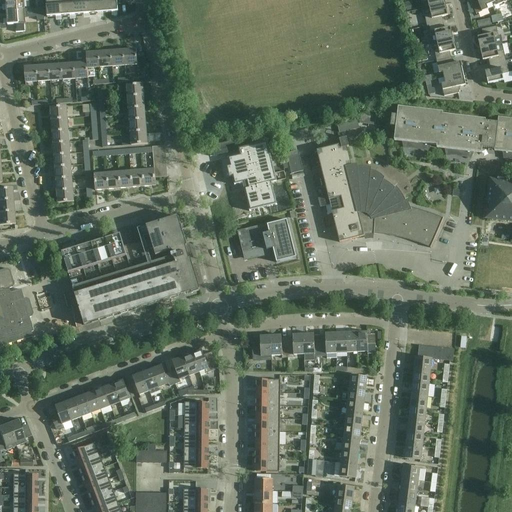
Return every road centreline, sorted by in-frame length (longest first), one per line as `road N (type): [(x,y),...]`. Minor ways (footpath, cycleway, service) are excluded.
road 1 (residential): [(220,306),(16,370)]
road 2 (residential): [(227,334),(28,407)]
road 3 (residential): [(38,235),(0,57)]
road 4 (residential): [(191,194),(147,18)]
road 5 (residential): [(396,296),(312,291),(220,306)]
road 6 (residential): [(229,511),(227,334)]
road 7 (residential): [(373,511),(392,336)]
road 8 (residential): [(227,334),(336,320),(393,324)]
road 9 (residential): [(38,235),(191,194)]
road 10 (residential): [(0,57),(147,18)]
road 11 (residential): [(511,99),(479,95),(457,0)]
